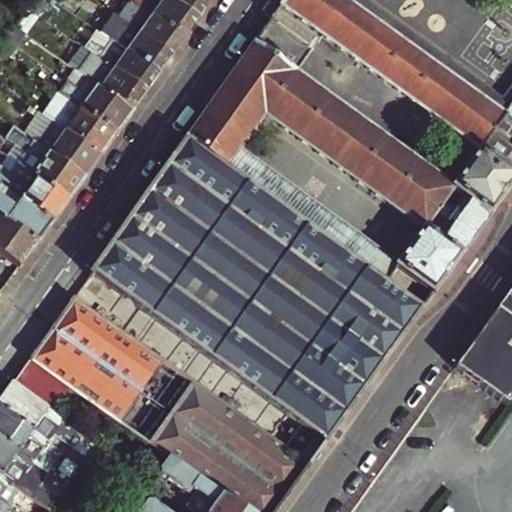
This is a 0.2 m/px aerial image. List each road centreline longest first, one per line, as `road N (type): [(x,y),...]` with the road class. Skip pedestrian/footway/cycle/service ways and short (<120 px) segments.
road 1 (residential): [(248,0),(0,345)]
road 2 (residential): [(511,236),(311,511)]
